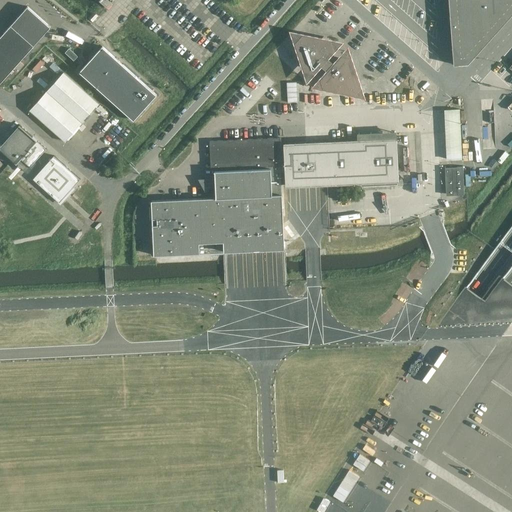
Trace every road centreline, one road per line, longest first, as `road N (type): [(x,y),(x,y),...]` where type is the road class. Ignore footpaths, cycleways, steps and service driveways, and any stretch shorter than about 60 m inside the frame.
road 1 (trunk): [(511,245),(341,511)]
road 2 (motorway): [(511,290),(374,511)]
road 3 (unclassified): [(139,169),(291,0)]
road 4 (motorway): [(430,511),(511,386)]
